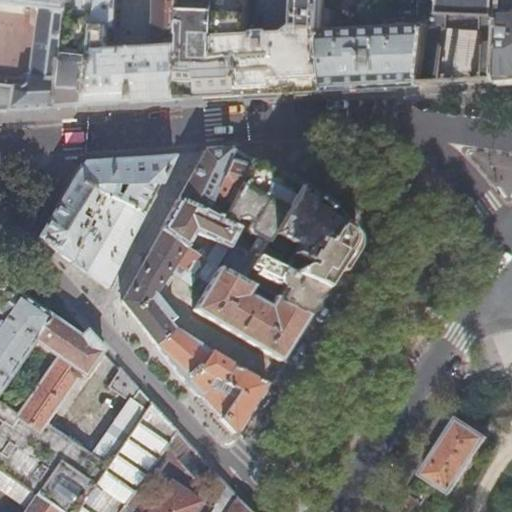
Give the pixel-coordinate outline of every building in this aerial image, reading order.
[(0,0),(0,1),(44,6),(43,16),(41,16),(34,66),(35,67),(34,79),(32,82),(28,86),(24,87),(18,87),(17,88),(0,85),(0,109),(1,110),(6,110),(6,109),(58,107),(65,20),(94,23),(98,0),(0,0)] [(98,0),(94,23),(90,50),(85,86),(86,105),(132,102),(179,98),(181,44),(182,0),(155,0),(154,45),(107,49),(107,28),(115,28),(115,0),(98,0)] [(242,94),(237,54),(217,57),(218,0),(182,0),(181,44),(179,98),(220,96),(242,94)] [(298,0),(297,35),(275,36),(272,35),(257,35),(254,36),(248,36),(248,0),(218,0),(217,57),(237,54),(242,94),(242,95),(277,93),(314,92),(325,91),(321,48),(323,10),(323,0),(298,0)] [(428,0),(428,2),(427,23),(420,86),(437,85),(445,32),(447,31),(447,25),(456,25),(458,15),(472,15),(473,26),(481,26),(481,34),(483,34),(480,83),(497,82),(501,11),(501,0),(428,0)] [(332,10),(323,10),(321,48),(325,91),(339,90),(398,87),(420,86),(427,23),(428,2),(420,1),(420,6),(418,11),(419,22),(411,22),(411,20),(389,20),(390,28),(370,29),(334,31),(332,10)] [(511,10),(501,11),(497,82),(511,81),(511,10)] [(85,86),(90,50),(94,23),(65,20),(58,107),(73,106),(86,105),(85,86)] [(184,187),(177,199),(202,212),(231,151),(230,150),(213,152),(203,153),(184,187)] [(240,155),(231,151),(202,212),(218,220),(251,161),(240,155)] [(104,198),(143,214),(157,187),(172,155),(81,164),(68,186),(52,211),(36,238),(54,251),(74,265),(104,198)] [(260,166),(251,161),(218,220),(230,226),(233,220),(240,218),(249,222),(245,230),(247,234),(265,243),(299,187),(284,179),(260,166)] [(319,203),(299,187),(265,243),(256,256),(286,270),(294,255),(306,261),(319,239),(326,243),(339,220),(319,203)] [(135,230),(143,214),(104,198),(74,265),(79,269),(106,289),(119,262),(135,230)] [(202,212),(177,199),(169,214),(160,229),(184,247),(192,234),(218,245),(209,258),(195,247),(191,252),(213,268),(226,248),(228,245),(236,229),(230,226),(218,220),(202,212)] [(346,226),(339,220),(326,243),(319,239),(306,261),(294,255),(286,270),(324,287),(330,278),(342,259),(349,248),(352,242),(352,238),(351,233),(346,226)] [(121,299),(121,302),(136,322),(162,355),(181,381),(190,390),(230,433),(233,432),(259,390),(264,382),(217,357),(173,329),(149,299),(154,291),(158,294),(169,280),(164,277),(168,271),(172,276),(188,285),(193,278),(204,285),(189,310),(278,361),(292,338),(307,314),(272,298),(266,307),(248,297),(243,297),(250,287),(240,281),(213,268),(191,252),(184,247),(160,229),(143,259),(121,299)] [(254,258),(228,245),(226,248),(213,268),(240,281),(252,263),(254,258)] [(252,263),(240,281),(250,287),(267,296),(272,298),(307,314),(313,305),(324,287),(286,270),(256,256),(254,258),(252,263)] [(3,283),(0,287),(0,486),(29,506),(25,511),(109,511),(158,440),(186,471),(188,470),(209,493),(204,501),(221,511),(249,511),(161,414),(120,369),(109,387),(129,400),(93,454),(46,422),(79,373),(84,375),(102,349),(93,339),(86,330),(81,336),(6,286),(3,283)] [(419,474),(450,493),(486,436),(456,418),(437,447),(419,474)] [(180,511),(192,495),(163,476),(138,511),(180,511)] [(408,511),(416,499),(407,493),(394,511),(408,511)]
